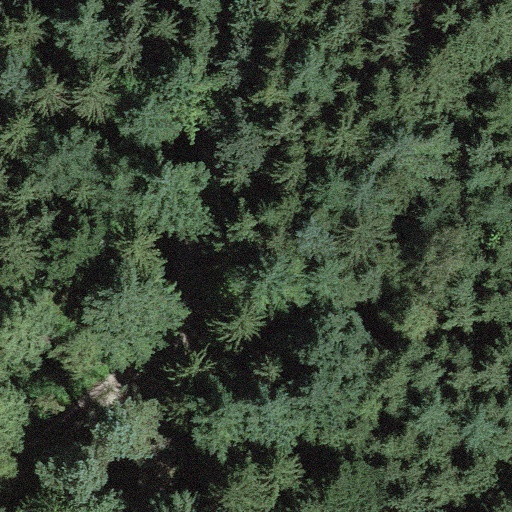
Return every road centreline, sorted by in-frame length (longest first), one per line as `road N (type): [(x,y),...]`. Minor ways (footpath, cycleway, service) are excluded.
road 1 (track): [(142,511),(237,0)]
road 2 (track): [(0,482),(176,337)]
